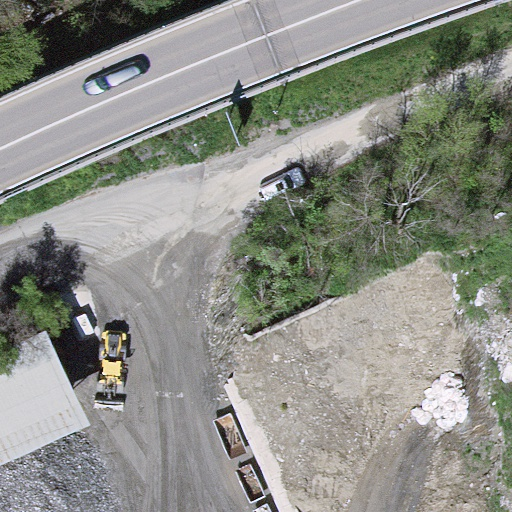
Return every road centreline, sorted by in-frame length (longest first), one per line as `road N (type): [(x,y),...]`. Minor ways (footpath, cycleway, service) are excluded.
road 1 (trunk): [(0,148),(361,0)]
road 2 (track): [(129,511),(149,226)]
